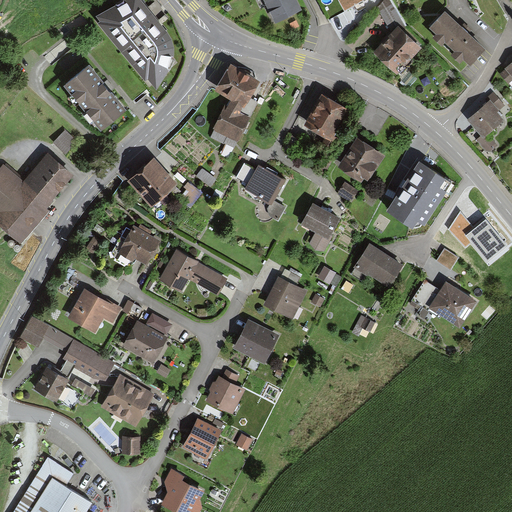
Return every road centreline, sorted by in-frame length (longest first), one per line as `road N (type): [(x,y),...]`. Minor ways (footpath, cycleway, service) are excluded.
road 1 (tertiary): [(0,343),(67,218),(190,90),(219,34)]
road 2 (residential): [(135,492),(218,342)]
road 3 (residential): [(331,197),(276,151),(313,68)]
road 4 (residential): [(135,492),(71,430),(0,412)]
road 5 (tertiary): [(313,68),(394,101),(435,131)]
road 6 (residential): [(511,26),(479,85),(435,131)]
